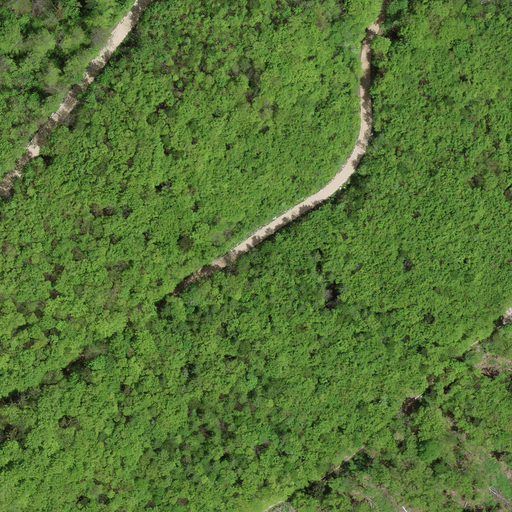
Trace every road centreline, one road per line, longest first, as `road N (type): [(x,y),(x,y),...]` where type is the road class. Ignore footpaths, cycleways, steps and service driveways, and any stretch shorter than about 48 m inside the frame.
road 1 (track): [(387,0),(369,35),(364,138),(347,170),(309,205),(0,405)]
road 2 (track): [(255,511),(332,463),(511,307)]
road 3 (track): [(0,190),(141,0)]
